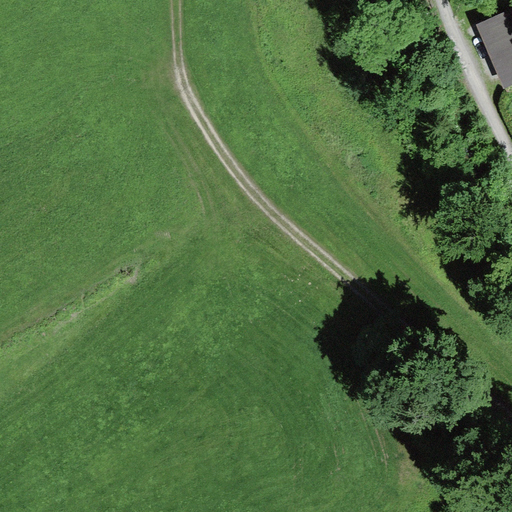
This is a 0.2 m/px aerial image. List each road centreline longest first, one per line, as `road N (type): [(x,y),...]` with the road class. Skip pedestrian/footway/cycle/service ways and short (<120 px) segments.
road 1 (track): [(511,399),(478,356),(389,316),(231,173),(183,78)]
road 2 (track): [(511,144),(444,0)]
